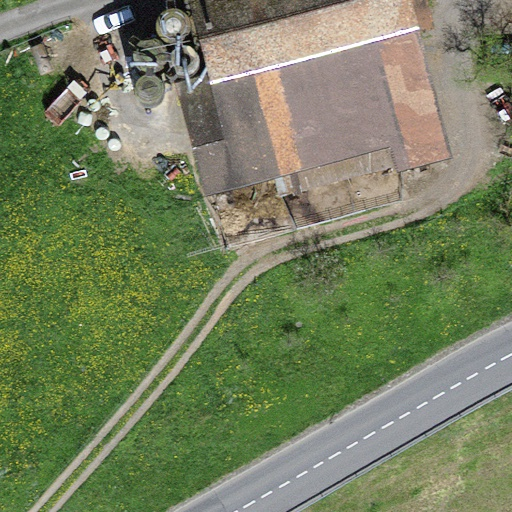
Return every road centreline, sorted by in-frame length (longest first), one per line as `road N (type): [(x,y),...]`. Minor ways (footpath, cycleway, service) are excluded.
road 1 (secondary): [(237,511),(511,355)]
road 2 (unclassified): [(0,49),(160,0)]
